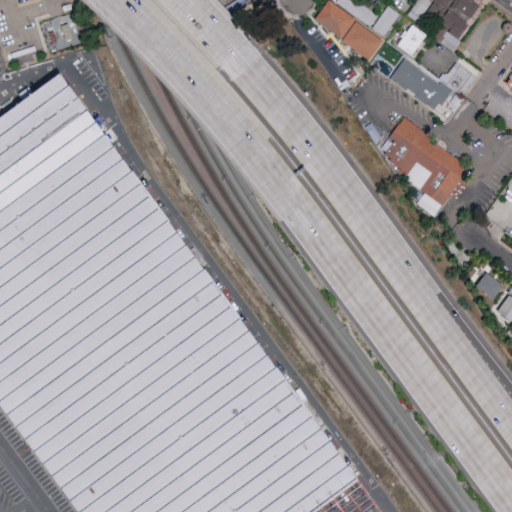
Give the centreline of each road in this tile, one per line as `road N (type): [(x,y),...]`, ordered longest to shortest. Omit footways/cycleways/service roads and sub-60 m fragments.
road 1 (motorway): [(199,88),(511,503)]
road 2 (motorway): [(511,432),(364,229)]
road 3 (motorway): [(511,401),(431,296),(364,229)]
road 4 (motorway): [(364,229),(227,53)]
road 5 (motorway): [(112,0),(199,88)]
